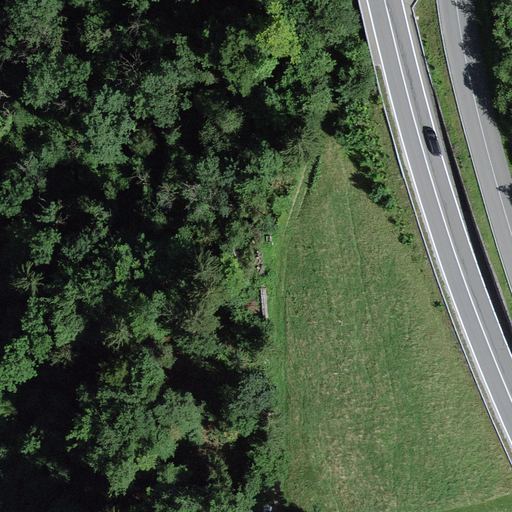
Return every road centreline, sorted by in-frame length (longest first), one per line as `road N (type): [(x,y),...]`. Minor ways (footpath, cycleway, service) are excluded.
road 1 (trunk): [(511,404),(429,177),(387,0)]
road 2 (tertiary): [(511,239),(455,0)]
